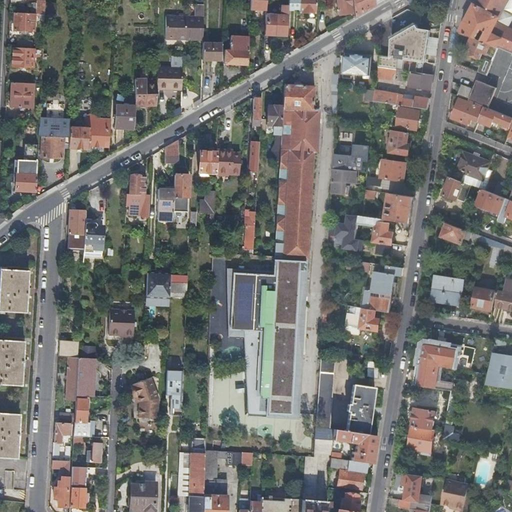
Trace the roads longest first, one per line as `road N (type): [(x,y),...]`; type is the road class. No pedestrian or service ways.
road 1 (residential): [(373,511),(451,10)]
road 2 (residential): [(398,0),(53,198)]
road 3 (residential): [(53,198),(39,511)]
road 4 (residential): [(116,358),(110,511)]
